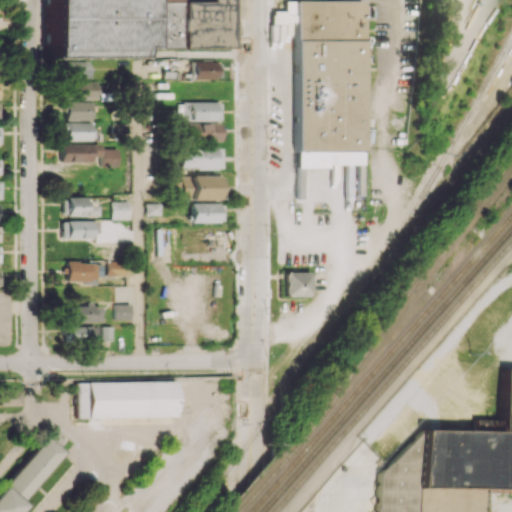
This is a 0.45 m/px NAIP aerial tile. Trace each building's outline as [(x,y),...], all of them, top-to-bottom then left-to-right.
[(45,0),(229,0),(230,47),(142,48),(142,41),(130,41),(130,52),(46,53),(45,0)] [(270,23),(292,24),(293,1),(284,0),(283,11),(270,11),(270,23)] [(362,1),(293,1),(293,166),(361,166),(362,1)] [(191,59),(214,59),(214,62),(219,62),(219,75),(214,75),(214,77),(191,77),(191,59)] [(88,61),(63,61),(64,78),(88,78),(88,61)] [(94,99),(95,82),(64,81),(64,98),(94,99)] [(63,120),(91,120),(91,102),(63,101),(63,120)] [(219,119),(219,101),(175,103),(176,121),(219,119)] [(91,121),(63,122),(63,140),(92,140),(91,121)] [(128,123),(111,123),(111,134),(128,133),(128,123)] [(219,123),(189,123),(189,141),(219,140),(219,123)] [(90,145),(59,144),(58,162),(90,162),(90,145)] [(179,169),(220,168),(219,147),(178,147),(179,169)] [(217,199),(216,175),(179,176),(180,200),(217,199)] [(64,216),(92,216),(92,205),(82,205),(82,196),(64,196),(64,216)] [(110,219),(127,218),(127,201),(110,201),(110,219)] [(189,222),(221,222),(221,202),(189,203),(189,222)] [(143,214),(158,215),(158,203),(144,203),(143,214)] [(95,220),(59,221),(59,238),(88,238),(88,232),(95,232),(95,220)] [(106,260),(105,275),(124,275),(124,261),(106,260)] [(64,280),(93,281),(93,262),(65,261),(64,280)] [(310,272),(283,272),(282,296),(309,296),(310,272)] [(112,319),(128,320),(128,304),(112,303),(112,319)] [(98,304),(63,305),(63,322),(99,322),(98,304)] [(93,326),(59,326),(60,341),(93,340),(93,326)] [(379,472),(387,464),(417,432),(417,429),(473,430),(474,418),(498,418),(499,367),(511,367),(511,488),(490,488),(489,511),(378,511),(378,505),(379,472)] [(73,383),(74,418),(173,417),(172,381),(73,383)] [(0,391),(0,406),(19,406),(19,391),(0,391)] [(44,438),(0,489),(0,511),(11,511),(62,454),(44,438)]
